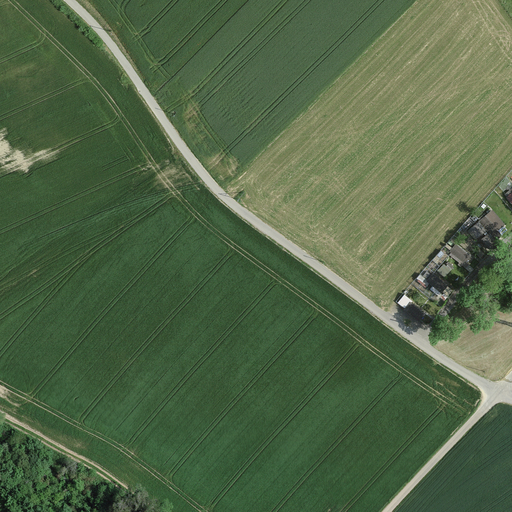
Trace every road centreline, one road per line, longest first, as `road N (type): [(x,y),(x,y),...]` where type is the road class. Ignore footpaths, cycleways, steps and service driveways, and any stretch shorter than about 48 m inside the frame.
road 1 (unclassified): [(68,0),(231,203),(497,392)]
road 2 (track): [(0,410),(160,511)]
road 3 (unclassified): [(497,392),(381,511)]
